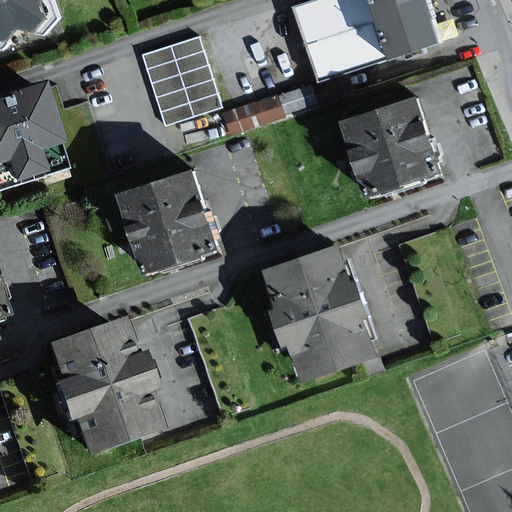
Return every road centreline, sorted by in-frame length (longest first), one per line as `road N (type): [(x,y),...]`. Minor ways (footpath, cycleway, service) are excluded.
road 1 (residential): [(511,168),(0,343)]
road 2 (residential): [(269,0),(0,88)]
